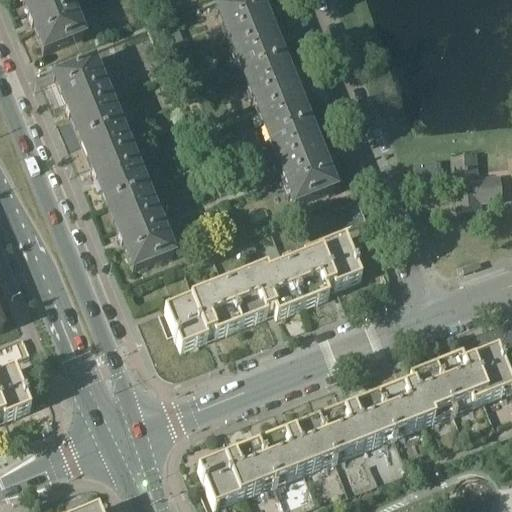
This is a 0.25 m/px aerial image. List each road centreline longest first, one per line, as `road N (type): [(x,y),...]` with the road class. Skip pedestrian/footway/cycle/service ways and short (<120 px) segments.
road 1 (primary): [(124,440),(116,368),(0,82)]
road 2 (residential): [(303,0),(431,319)]
road 3 (tertiary): [(124,440),(431,319)]
road 4 (primary): [(0,191),(82,381),(124,440)]
road 5 (tertiary): [(0,490),(124,440)]
